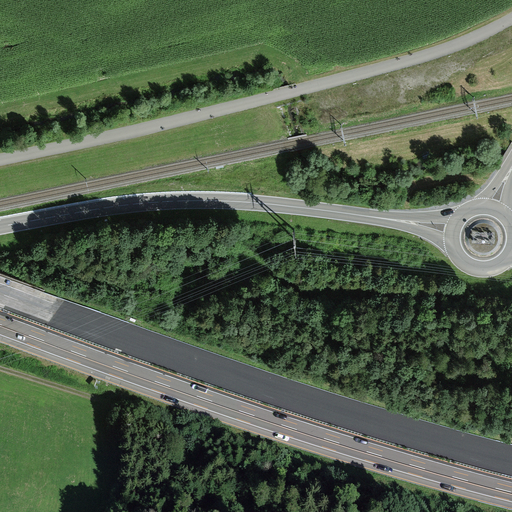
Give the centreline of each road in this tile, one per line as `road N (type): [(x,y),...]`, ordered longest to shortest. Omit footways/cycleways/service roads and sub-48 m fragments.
road 1 (motorway): [(511,461),(300,400),(0,293)]
road 2 (motorway): [(0,324),(289,427),(511,491)]
road 3 (unclassified): [(511,17),(404,61),(0,159)]
road 4 (primary): [(0,226),(182,200),(382,218)]
